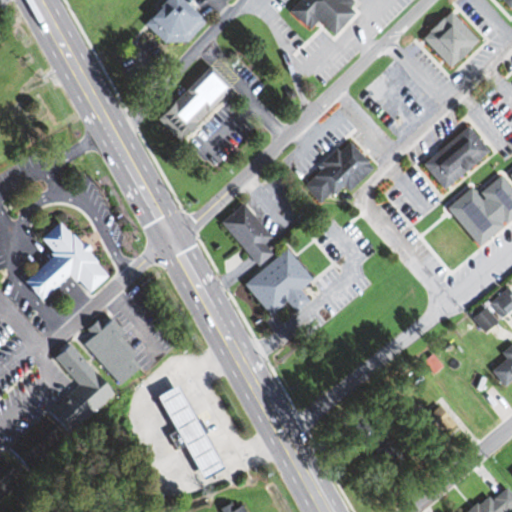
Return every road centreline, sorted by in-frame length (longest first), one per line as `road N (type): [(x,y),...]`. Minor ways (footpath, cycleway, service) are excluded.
road 1 (trunk): [(327,511),(40,0)]
road 2 (residential): [(174,238),(424,0)]
road 3 (residential): [(407,511),(511,423)]
